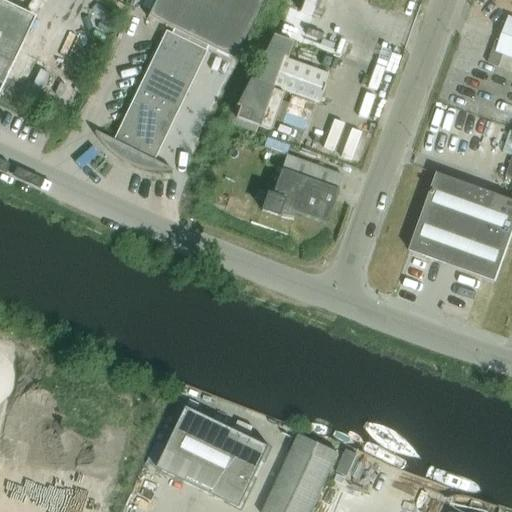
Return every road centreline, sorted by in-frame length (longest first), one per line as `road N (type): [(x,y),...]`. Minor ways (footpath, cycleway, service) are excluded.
road 1 (unclassified): [(335,299),(0,157)]
road 2 (unclassified): [(444,0),(335,299)]
road 3 (unclassified): [(511,362),(335,299)]
